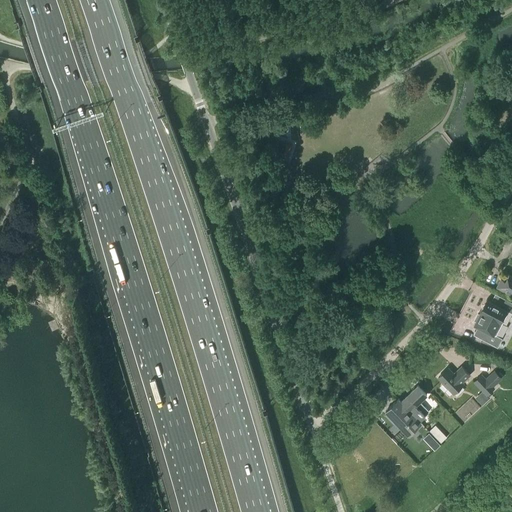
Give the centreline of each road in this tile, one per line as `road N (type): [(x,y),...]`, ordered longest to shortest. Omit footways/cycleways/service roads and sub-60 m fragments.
road 1 (motorway): [(40,0),(202,511)]
road 2 (motorway): [(254,511),(94,0)]
road 3 (unclassified): [(311,426),(195,89)]
road 4 (unclassified): [(311,426),(424,321),(511,184)]
road 5 (unclassified): [(195,89),(161,77),(2,65)]
